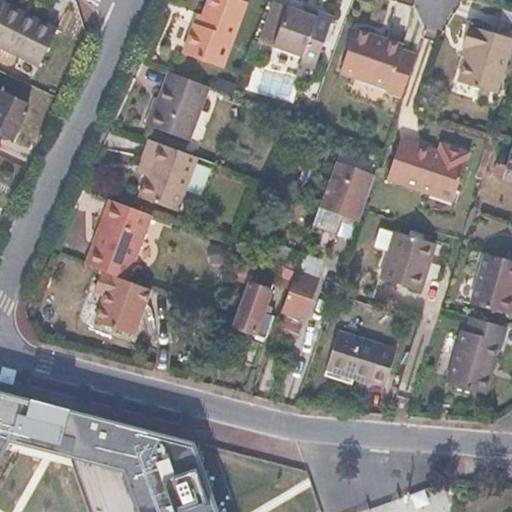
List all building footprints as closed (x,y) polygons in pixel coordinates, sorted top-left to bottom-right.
[(207,0),(198,24),(193,22),(182,50),(219,66),(245,1),(241,0),(207,0)] [(57,32),(5,6),(0,15),(0,50),(38,70),(57,32)] [(319,12),(304,7),(302,13),(317,18),(319,12)] [(302,13),(289,8),(276,49),(304,59),(302,64),(316,69),(334,17),(319,12),(317,18),(302,13)] [(465,49),(470,51),(467,59),(458,84),(495,95),(511,42),(511,15),(502,12),(495,36),(469,28),(462,49),(465,49)] [(375,39),(358,33),(343,76),(389,93),(388,95),(402,100),(416,59),(403,54),(405,50),(384,42),(383,45),(374,42),(375,39)] [(171,71),(160,98),(149,124),(188,140),(210,87),(171,71)] [(160,98),(154,96),(144,122),(149,124),(160,98)] [(27,111),(1,97),(0,99),(0,136),(12,143),(27,111)] [(142,159),(155,165),(150,177),(146,175),(137,195),(175,211),(197,157),(151,138),(142,159)] [(442,151),(403,138),(389,181),(456,202),(472,151),(449,144),(447,152),(442,151)] [(505,167),(496,164),(493,174),(503,177),(502,179),(511,181),(511,151),(510,151),(505,167)] [(155,165),(142,159),(137,172),(146,175),(150,177),(155,165)] [(375,180),(336,165),(319,213),(358,227),(364,210),(375,180)] [(154,215),(112,197),(88,263),(102,269),(130,280),(154,215)] [(432,245),(391,232),(376,279),(418,293),(432,245)] [(511,261),(487,254),(472,304),(511,316),(511,261)] [(256,263),(243,258),(234,282),(247,287),(256,263)] [(95,288),(106,293),(96,319),(132,334),(151,289),(130,280),(102,269),(95,288)] [(317,282),(297,275),(283,312),(303,320),(317,282)] [(272,296),(247,287),(232,329),(254,337),(255,341),(264,344),(267,342),(275,319),(265,316),(272,296)] [(464,331),(459,329),(443,382),(482,394),(498,341),(502,342),(506,328),(469,317),(464,331)] [(396,352),(339,334),(327,372),(383,390),(396,352)] [(0,394),(0,511),(219,511),(195,439),(0,394)] [(218,507),(219,511),(274,511),(268,495),(252,502),(249,495),(218,507)]
